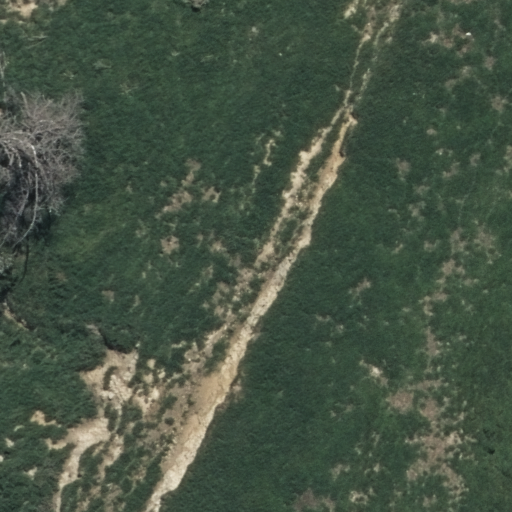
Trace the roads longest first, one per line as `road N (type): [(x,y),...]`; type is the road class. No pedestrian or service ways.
road 1 (track): [(390,0),(59,511)]
road 2 (track): [(236,238),(384,511)]
